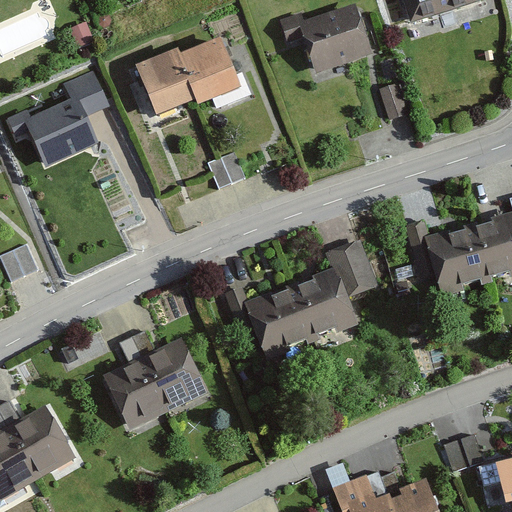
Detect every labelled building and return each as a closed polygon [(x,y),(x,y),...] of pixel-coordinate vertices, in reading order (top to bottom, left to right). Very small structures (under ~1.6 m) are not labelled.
[(398,0),(408,28),(476,6),(474,0),(398,0)] [(287,49),(299,44),(312,80),(367,61),(349,11),(303,28),(300,19),(278,26),(287,49)] [(177,62),(195,106),(197,112),(238,96),(217,46),(177,62)] [(195,106),(177,62),(175,57),(133,74),(153,123),(195,106)] [(12,144),(26,138),(41,173),(95,150),(84,123),(108,112),(94,78),(63,91),(69,106),(29,123),(25,116),(4,125),(12,144)] [(399,90),(379,96),(388,125),(408,119),(399,90)] [(232,157),(208,169),(221,195),(244,184),(232,157)] [(467,230),(485,286),(511,277),(511,203),(508,205),(511,216),(467,230)] [(485,286),(467,230),(426,243),(421,227),(405,233),(420,282),(430,279),(437,301),(485,286)] [(290,291),(312,346),(356,329),(346,304),(376,292),(358,246),(324,260),(330,275),(290,291)] [(23,248),(0,259),(0,267),(9,286),(35,274),(23,248)] [(312,346),(290,291),(247,308),(241,294),(225,300),(241,342),(251,338),(262,365),(312,346)] [(130,342),(168,416),(205,397),(178,343),(155,355),(144,335),(130,342)] [(168,416),(130,342),(116,349),(127,369),(101,382),(128,436),(168,416)] [(0,409),(0,420),(36,485),(71,466),(42,413),(19,425),(8,405),(0,409)] [(0,504),(36,485),(0,420),(0,504)] [(482,467),(472,440),(440,451),(449,478),(482,467)] [(511,511),(511,465),(477,474),(482,493),(496,490),(501,511),(507,511),(510,511),(511,511)] [(378,477),(332,494),(338,511),(433,511),(424,486),(399,496),(393,479),(380,484),(378,477)]
